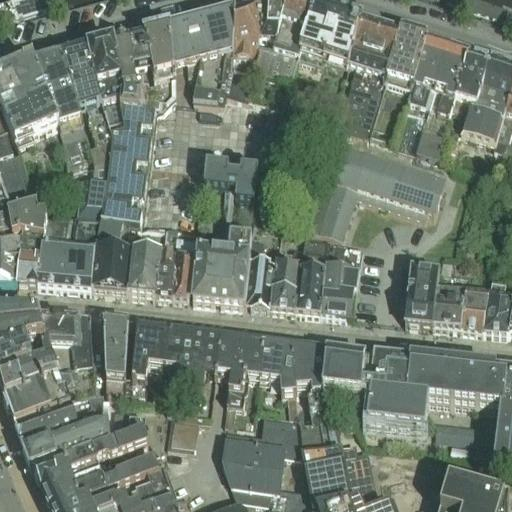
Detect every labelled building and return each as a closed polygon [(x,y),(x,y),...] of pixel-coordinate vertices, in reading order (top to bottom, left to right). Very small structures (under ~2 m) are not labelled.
[(70,0),(52,0),(8,12),(12,24),(73,8),(70,0)] [(511,12),(471,0),(448,0),(446,6),(511,27),(511,12)] [(291,93),(297,69),(297,68),(314,13),(288,6),(287,6),(272,49),(275,49),(272,60),(259,57),(255,73),(252,72),(250,82),(256,84),(291,93)] [(287,6),(260,13),(257,49),(272,49),(287,6)] [(249,110),(256,84),(250,82),(252,72),(255,73),(257,49),(260,13),(235,19),(232,63),(224,66),(215,115),(207,117),(199,170),(206,170),(259,175),(267,176),(283,120),(249,110)] [(324,71),(338,21),(314,13),(297,68),(297,69),(322,77),(324,71)] [(232,63),(235,19),(185,32),(184,33),(183,34),(182,34),(182,35),(182,36),(182,38),(182,41),(172,42),(171,36),(169,37),(172,79),(187,75),(187,85),(197,86),(193,111),(176,109),(160,119),(158,119),(155,119),(142,215),(139,237),(165,240),(165,238),(178,239),(193,240),(199,172),(199,170),(207,117),(215,115),(224,66),(232,63)] [(347,79),(347,77),(361,29),(338,21),(324,71),(347,79)] [(373,134),(386,89),(400,40),(361,29),(347,77),(356,79),(338,138),(369,147),(373,134)] [(151,80),(172,79),(169,37),(144,43),(151,80)] [(427,49),(428,48),(400,40),(386,89),(373,134),(399,142),(407,115),(412,97),(427,49)] [(133,83),(151,80),(144,43),(129,47),(133,83)] [(129,47),(113,51),(114,59),(121,97),(134,95),(134,89),(133,83),(129,47)] [(447,55),(427,49),(412,97),(407,115),(429,122),(432,104),(447,55)] [(121,97),(114,59),(113,51),(88,57),(90,65),(101,114),(103,122),(110,150),(103,202),(102,209),(142,215),(155,119),(118,115),(121,97)] [(451,121),(454,110),(470,63),(447,55),(432,104),(429,122),(417,159),(438,165),(444,144),(448,134),(451,121)] [(78,121),(79,121),(101,114),(90,65),(88,57),(60,65),(78,121)] [(470,62),(470,63),(454,110),(451,121),(459,122),(461,114),(467,116),(467,118),(473,120),(491,68),(470,62)] [(60,65),(33,72),(58,137),(69,171),(82,167),(74,147),(85,143),(79,121),(78,121),(60,65)] [(496,70),(491,68),(473,120),(467,118),(462,137),(460,144),(495,155),(502,125),(511,97),(511,76),(510,76),(511,75),(496,70)] [(0,91),(0,119),(15,155),(58,137),(33,72),(23,76),(25,81),(0,92),(0,91)] [(134,89),(134,95),(121,97),(118,115),(155,119),(158,119),(159,109),(141,107),(143,91),(134,89)] [(511,97),(502,125),(495,155),(493,159),(503,162),(503,164),(511,167),(511,152),(508,151),(511,138),(511,97)] [(95,154),(110,150),(103,122),(88,126),(95,154)] [(0,172),(13,167),(5,146),(0,134),(0,172)] [(458,149),(460,144),(462,137),(448,134),(444,144),(458,149)] [(341,251),(352,217),(355,207),(424,230),(426,224),(434,226),(444,192),(437,190),(439,184),(367,161),(365,167),(329,155),(302,238),(341,251)] [(0,202),(1,202),(6,213),(8,222),(34,215),(19,165),(13,167),(0,172),(0,202)] [(256,211),(259,175),(206,170),(204,196),(237,199),(236,209),(256,211)] [(305,194),(299,192),(285,236),(292,238),(305,194)] [(102,209),(103,202),(83,198),(79,225),(99,228),(102,209)] [(91,302),(129,306),(134,261),(139,237),(142,215),(102,209),(99,228),(95,259),(91,302)] [(16,295),(37,297),(42,254),(95,259),(99,228),(76,226),(37,224),(34,215),(8,222),(0,224),(0,238),(3,250),(22,246),(19,273),(16,295)] [(134,261),(129,306),(155,308),(156,300),(161,263),(165,240),(139,237),(134,261)] [(165,240),(161,263),(156,300),(157,301),(156,308),(172,310),(178,265),(176,265),(177,248),(178,239),(165,238),(165,240)] [(199,253),(192,312),(242,317),(244,317),(245,309),(252,250),(253,243),(229,241),(227,259),(221,258),(221,255),(199,253)] [(22,246),(3,250),(0,250),(0,273),(19,273),(22,246)] [(176,265),(178,265),(172,310),(188,311),(195,249),(177,248),(176,265)] [(295,323),(320,326),(325,280),(319,279),(321,265),(326,266),(328,252),(304,248),(302,262),(295,323)] [(270,312),(271,312),(273,276),(268,276),(269,273),(261,272),(263,251),(252,250),(245,309),(251,310),(250,318),(269,320),(270,312)] [(326,266),(327,266),(325,280),(320,326),(352,329),(353,328),(352,328),(361,258),(328,252),(326,266)] [(95,259),(42,254),(37,297),(91,302),(95,259)] [(270,320),(295,323),(302,262),(295,261),(294,272),(274,270),(274,273),(269,273),(268,276),(273,276),(271,312),(270,320)] [(449,282),(451,270),(442,268),(440,280),(449,282)] [(0,294),(16,295),(19,273),(0,273),(0,294)] [(432,337),(432,329),(436,296),(437,296),(439,282),(416,279),(415,287),(411,286),(405,334),(432,337)] [(505,295),(507,284),(492,282),(491,293),(505,295)] [(458,298),(437,296),(436,296),(432,329),(433,329),(432,337),(460,340),(465,299),(466,299),(467,286),(459,285),(458,298)] [(483,343),(488,304),(489,301),(466,299),(465,299),(460,340),(483,343)] [(511,326),(511,308),(488,304),(483,343),(508,346),(511,326)] [(0,341),(10,340),(4,324),(0,323),(0,341)] [(39,325),(4,324),(10,340),(43,337),(39,325)] [(79,328),(62,326),(39,325),(43,337),(59,387),(92,381),(90,329),(79,328)] [(129,333),(105,331),(104,332),(103,332),(106,406),(107,408),(122,409),(129,333)] [(164,378),(169,340),(138,336),(133,380),(130,405),(139,406),(140,392),(144,393),(147,375),(164,378)] [(33,371),(15,378),(24,402),(59,387),(43,337),(10,340),(0,341),(0,359),(27,351),(33,371)] [(169,340),(164,378),(176,380),(175,387),(173,386),(171,402),(186,404),(193,343),(169,340)] [(193,343),(186,404),(201,406),(203,391),(201,391),(202,382),(216,384),(221,349),(220,347),(219,346),(193,343)] [(228,403),(241,404),(243,388),(258,390),(264,352),(219,346),(220,347),(221,349),(216,384),(215,390),(230,392),(228,403)] [(27,351),(0,359),(0,383),(15,378),(33,371),(27,351)] [(297,427),(294,399),(291,356),(264,352),(258,390),(279,393),(280,406),(287,405),(288,427),(297,427)] [(323,419),(321,404),(326,360),(291,356),(294,399),(310,398),(311,403),(307,407),(312,435),(302,436),(302,439),(303,461),(330,459),(326,434),(323,419)] [(360,407),(369,408),(370,367),(364,366),(326,360),(321,404),(360,408),(360,407)] [(498,423),(502,382),(375,367),(375,368),(370,367),(369,408),(366,438),(423,444),(426,415),(498,423)] [(24,402),(15,378),(0,383),(0,400),(4,410),(24,402)] [(13,434),(20,432),(70,414),(71,415),(89,411),(95,408),(93,380),(92,381),(59,387),(24,402),(4,410),(13,434)] [(511,383),(502,382),(498,423),(491,484),(500,484),(511,483),(511,383)] [(74,429),(78,437),(22,458),(30,478),(109,449),(108,432),(103,432),(103,407),(95,408),(89,411),(92,423),(74,429)] [(210,431),(210,425),(185,423),(187,408),(180,408),(178,428),(210,431)] [(13,434),(22,458),(78,437),(74,429),(71,415),(70,414),(20,432),(13,434)] [(226,416),(224,434),(233,435),(235,417),(226,416)] [(123,421),(115,420),(114,439),(122,439),(123,421)] [(77,496),(75,492),(99,482),(96,474),(97,470),(106,467),(110,469),(147,456),(142,441),(143,440),(144,429),(128,428),(127,446),(31,481),(45,511),(46,511),(48,508),(68,501),(71,502),(77,499),(77,496)] [(196,461),(199,431),(171,428),(169,458),(196,461)] [(437,430),(436,451),(481,452),(481,431),(437,430)] [(310,511),(383,511),(381,504),(375,506),(367,462),(357,464),(354,454),(343,456),(338,432),(326,434),(330,459),(303,461),(304,484),(310,511)] [(310,511),(304,484),(303,461),(302,439),(266,433),(264,449),(228,444),(224,476),(237,511),(310,511)] [(114,477),(99,482),(75,492),(77,496),(77,499),(71,502),(68,501),(48,508),(46,511),(87,511),(166,482),(169,481),(164,468),(117,485),(114,477)] [(172,511),(176,510),(166,482),(87,511),(172,511)] [(508,511),(509,511),(447,495),(442,511),(508,511)]
